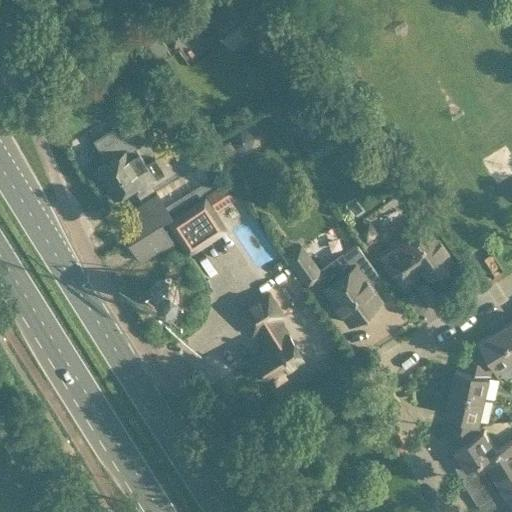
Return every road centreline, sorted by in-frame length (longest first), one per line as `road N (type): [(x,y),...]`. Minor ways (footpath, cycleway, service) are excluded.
road 1 (primary): [(221,511),(0,167)]
road 2 (residential): [(458,511),(395,408),(392,363),(511,281)]
road 3 (primary): [(0,258),(158,511)]
